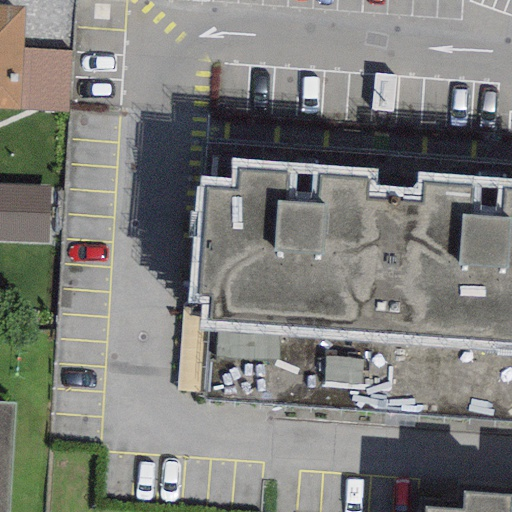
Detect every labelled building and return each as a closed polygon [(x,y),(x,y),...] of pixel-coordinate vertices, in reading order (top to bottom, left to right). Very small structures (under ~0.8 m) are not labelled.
[(26,9),(0,6),(0,107),(19,109),(23,49),(26,9)] [(71,52),(23,49),(19,109),(66,112),(71,52)] [(511,160),(210,139),(198,310),(211,311),(204,396),(511,418),(511,160)] [(48,186),(0,185),(0,240),(47,242),(48,186)] [(6,511),(13,404),(0,403),(0,511),(6,511)] [(509,511),(510,496),(464,493),(463,510),(426,508),(425,511),(509,511)]
